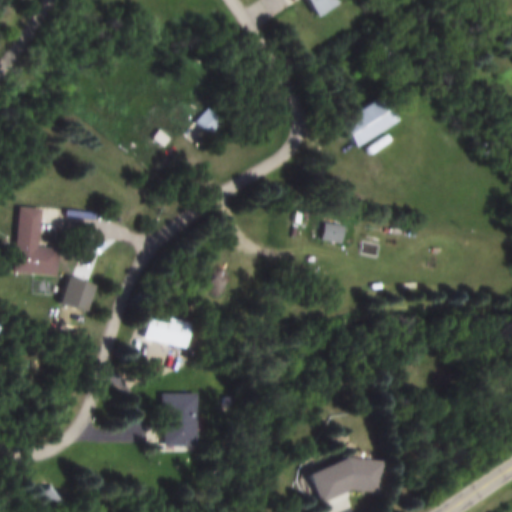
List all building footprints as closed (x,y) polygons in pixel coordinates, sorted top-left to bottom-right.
[(341,0),(309,0),(318,18),(345,6),(341,0)] [(402,121),(388,97),(341,125),(355,149),(402,121)] [(223,122),(207,108),(195,123),(210,136),(223,122)] [(163,146),(168,139),(159,132),(154,140),(163,146)] [(16,274),(60,278),(62,251),(41,249),(45,210),(22,208),(16,274)] [(340,247),(344,229),(322,224),(318,242),(340,247)] [(183,348),(189,323),(152,314),(146,340),(183,348)] [(196,447),(195,395),(162,395),(163,447),(196,447)] [(378,498),(380,467),(316,463),(314,493),(378,498)] [(59,511),(66,507),(50,488),(40,497),(53,511),(59,511)]
